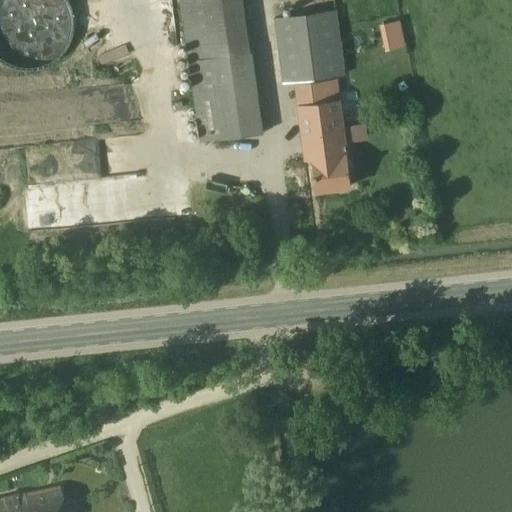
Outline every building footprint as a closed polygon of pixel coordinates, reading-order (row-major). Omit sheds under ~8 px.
[(189,61),(200,142),(262,133),(250,51),(249,52),(242,0),(180,0),(188,61),(189,61)] [(274,18),(282,83),(345,75),(337,11),(351,9),(350,0),(333,0),(335,11),(274,18)] [(400,20),(384,24),(386,31),(401,28),(400,20)] [(400,92),(392,61),(347,73),(355,104),(400,92)] [(310,160),(314,191),(350,186),(346,154),(339,99),(297,105),(304,160),(310,160)] [(65,511),(60,486),(26,494),(29,511),(65,511)] [(29,511),(26,494),(0,499),(0,511),(29,511)]
